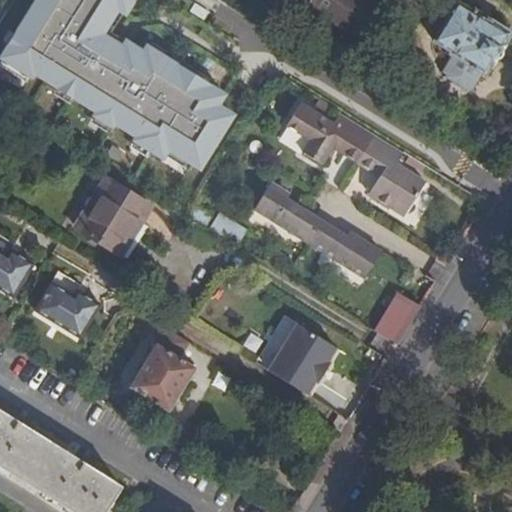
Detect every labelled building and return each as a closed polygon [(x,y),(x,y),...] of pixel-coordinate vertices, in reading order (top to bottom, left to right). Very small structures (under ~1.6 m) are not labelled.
[(36,0),(1,57),(32,77),(35,71),(97,110),(94,115),(138,142),(141,137),(167,153),(163,158),(194,177),(233,115),(218,105),(224,95),(147,46),(143,52),(126,41),(122,46),(102,34),(118,9),(123,13),(126,14),(134,0),(36,0)] [(374,13),(378,8),(381,3),(375,0),(296,0),(307,7),(306,9),(357,41),(364,30),(374,13)] [(452,55),(483,75),(486,77),(511,36),(511,32),(476,11),(474,10),(473,12),(457,2),(433,41),(451,52),(449,54),(452,55)] [(388,15),(378,8),(374,13),(364,30),(374,37),(388,15)] [(126,41),(111,32),(123,13),(118,9),(102,34),(122,46),(126,41)] [(473,92),(483,75),(452,55),(441,72),(445,74),(443,77),(467,92),(468,89),(473,92)] [(383,181),(373,197),(404,216),(425,182),(396,164),(403,153),(363,128),(340,114),(333,124),(301,104),(287,126),(309,140),(302,153),(322,165),(333,147),(380,176),(378,178),(383,181)] [(368,194),(373,197),(383,181),(378,178),(368,194)] [(151,208),(104,179),(75,226),(122,255),(151,208)] [(270,182),(254,210),(365,278),(381,252),(349,232),(346,237),(286,200),(290,195),(270,182)] [(209,214),(195,206),(189,215),(203,224),(209,214)] [(248,230),(219,212),(210,228),(238,246),(248,230)] [(10,250),(11,250),(15,244),(0,234),(0,289),(13,297),(34,264),(16,254),(13,259),(7,255),(10,250)] [(16,254),(11,250),(10,250),(7,255),(13,259),(16,254)] [(77,291),(78,291),(82,285),(59,270),(34,311),(80,338),(100,305),(83,294),(80,300),(73,296),(77,291)] [(83,294),(78,291),(77,291),(73,296),(80,300),(83,294)] [(397,344),(420,307),(397,293),(375,330),(397,344)] [(129,387),(168,412),(195,368),(179,358),(189,341),(166,327),(129,387)] [(333,350),(297,328),(270,371),(306,393),(315,379),(317,381),(329,361),(327,360),(333,350)] [(330,383),(317,395),(338,416),(351,404),(330,383)] [(0,466),(72,511),(105,511),(122,487),(0,410),(0,466)]
